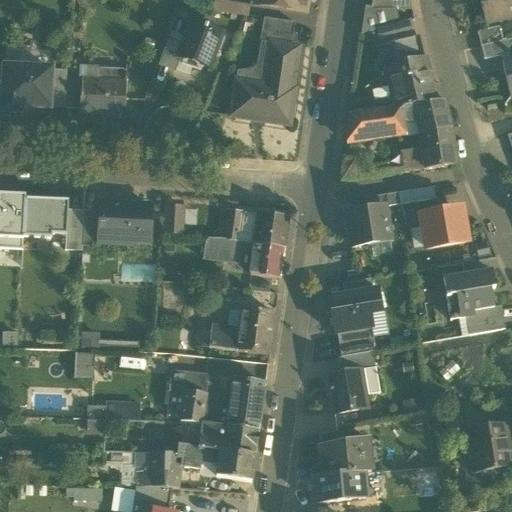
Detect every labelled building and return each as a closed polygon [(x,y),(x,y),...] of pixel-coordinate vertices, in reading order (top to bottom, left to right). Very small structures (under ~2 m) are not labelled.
[(244,16),(245,16),(248,0),(215,0),(214,11),(244,16)] [(255,0),(255,6),(304,14),(306,0),(255,0)] [(371,0),(372,9),(372,11),(395,10),(408,10),(407,0),(371,0)] [(503,13),(505,21),(511,19),(511,0),(478,0),(483,17),(503,13)] [(398,25),(395,10),(372,11),(372,9),(364,8),(361,35),(363,35),(376,32),(375,31),(398,25)] [(503,13),(483,17),(484,25),(505,21),(503,13)] [(266,34),(268,20),(262,19),(259,43),(260,43),(269,44),(271,34),(266,34)] [(271,34),(292,38),(294,24),(268,20),(266,34),(271,34)] [(379,48),(389,45),(414,39),(410,22),(398,25),(375,31),(376,32),(379,48)] [(193,64),(208,69),(221,34),(190,23),(184,38),(177,57),(177,59),(179,60),(193,64)] [(477,33),(481,47),(502,42),(499,28),(477,33)] [(162,51),(177,57),(184,38),(169,33),(162,51)] [(80,34),(67,34),(66,51),(80,52),(80,34)] [(271,34),(269,44),(290,47),(292,38),(271,34)] [(418,38),(414,39),(417,51),(420,63),(424,62),(418,38)] [(417,51),(414,39),(389,45),(392,58),(417,51)] [(506,41),(502,42),(481,47),(484,61),(510,55),(506,41)] [(236,72),(235,82),(263,86),(269,44),(260,43),(257,67),(252,70),(236,72)] [(263,123),(289,127),(292,108),(290,107),(298,48),(290,47),(269,44),(263,86),(235,82),(229,118),(263,123)] [(4,69),(50,71),(50,69),(50,52),(5,50),(4,69)] [(174,73),(179,60),(177,59),(177,57),(162,51),(156,67),(174,73)] [(420,63),(417,51),(392,58),(395,69),(420,63)] [(179,60),(174,73),(189,78),(193,64),(179,60)] [(511,61),(501,64),(508,91),(511,89),(511,61)] [(384,71),(388,89),(390,93),(394,92),(398,109),(413,107),(439,103),(436,90),(431,91),(424,62),(420,63),(395,69),(384,71)] [(98,81),(98,69),(98,68),(78,67),(78,81),(81,82),(81,80),(98,81)] [(1,113),(21,114),(21,108),(48,109),(49,86),(50,71),(4,69),(1,113)] [(49,86),(57,86),(58,69),(50,69),(50,71),(49,86)] [(98,86),(125,87),(126,70),(98,69),(98,81),(98,86)] [(80,116),(96,117),(96,115),(122,116),(122,104),(125,104),(125,87),(98,86),(98,81),(81,80),(81,82),(80,110),(80,116)] [(65,82),(64,87),(64,109),(80,110),(81,82),(78,81),(65,82)] [(48,109),(64,109),(64,87),(57,86),(49,86),(48,109)] [(377,112),(398,109),(394,92),(390,93),(388,89),(373,92),(377,112)] [(442,103),(439,103),(413,107),(416,124),(421,152),(424,171),(455,167),(450,137),(449,131),(442,103)] [(348,116),(346,144),(405,136),(403,125),(416,124),(413,107),(398,109),(377,112),(348,116)] [(385,157),(387,176),(418,172),(416,152),(385,157)] [(416,152),(418,172),(424,171),(421,152),(416,152)] [(364,159),(366,179),(387,176),(385,157),(364,159)] [(342,162),(340,183),(366,179),(364,159),(342,162)] [(433,189),(397,194),(399,206),(435,201),(433,189)] [(361,200),(363,212),(399,206),(397,194),(361,200)] [(0,239),(22,241),(22,239),(21,239),(23,201),(24,201),(24,197),(0,196),(0,239)] [(22,239),(50,240),(50,236),(65,236),(66,211),(67,203),(24,201),(23,201),(21,239),(22,239)] [(132,244),(148,245),(150,207),(99,205),(99,213),(98,239),(99,239),(114,240),(114,245),(132,246),(132,244)] [(164,236),(180,237),(181,227),(181,212),(181,210),(166,209),(164,236)] [(345,215),(351,249),(390,242),(387,225),(383,225),(380,209),(345,215)] [(64,252),(81,252),(81,248),(83,212),(66,211),(65,236),(64,252)] [(425,251),(466,243),(463,226),(459,226),(456,211),(444,213),(444,214),(437,215),(436,214),(419,217),(421,229),(424,249),(425,251)] [(81,248),(98,249),(99,239),(98,239),(99,213),(83,212),(81,248)] [(181,212),(181,227),(196,227),(196,212),(181,212)] [(225,212),(223,228),(221,241),(233,242),(239,243),(243,214),(225,212)] [(243,214),(239,243),(284,250),(288,219),(258,215),(257,215),(243,214)] [(412,251),(424,249),(421,229),(409,231),(412,251)] [(0,250),(21,252),(22,241),(0,239),(0,250)] [(229,264),(233,242),(221,241),(215,241),(204,240),(202,260),(229,264)] [(279,280),(284,250),(239,243),(233,242),(229,264),(238,265),(240,251),(252,252),(249,275),(279,280)] [(477,260),(490,258),(488,243),(474,245),(477,260)] [(461,265),(463,277),(476,274),(474,263),(461,265)] [(123,265),(123,280),(153,280),(153,265),(123,265)] [(476,274),(463,277),(442,280),(449,322),(465,319),(474,318),(473,313),(493,310),(493,309),(489,290),(494,289),(491,272),(476,274)] [(341,285),(343,297),(371,292),(369,280),(341,285)] [(222,298),(235,300),(236,292),(223,291),(222,298)] [(380,313),(376,291),(371,292),(343,297),(332,299),(334,313),(330,313),(334,336),(336,335),(371,330),(368,315),(380,313)] [(500,308),(493,309),(493,310),(473,313),(474,318),(465,319),(468,336),(504,330),(500,308)] [(235,353),(268,358),(274,316),(241,310),(240,313),(238,329),(237,337),(235,353)] [(229,312),(227,327),(238,329),(240,313),(229,312)] [(385,312),(380,313),(368,315),(371,330),(372,340),(389,337),(385,312)] [(211,325),(209,333),(237,337),(238,329),(227,327),(211,325)] [(371,330),(336,335),(340,358),(372,353),(374,353),(372,340),(371,330)] [(196,348),(235,353),(237,337),(209,333),(198,332),(196,348)] [(18,334),(2,334),(1,348),(17,348),(18,334)] [(99,342),(99,335),(80,334),(80,352),(98,353),(98,348),(99,342)] [(340,358),(336,359),(339,375),(359,372),(374,369),(372,353),(340,358)] [(93,356),(74,355),(73,380),(92,381),(93,356)] [(359,372),(363,398),(379,395),(374,369),(359,372)] [(332,416),(366,411),(363,398),(359,372),(339,375),(326,377),(332,416)] [(180,423),(201,426),(204,402),(207,378),(170,374),(168,393),(184,395),(182,410),(180,423)] [(204,402),(201,426),(257,433),(264,386),(248,384),(249,382),(246,382),(245,383),(231,382),(229,405),(204,402)] [(184,395),(168,393),(165,393),(163,407),(182,410),(184,395)] [(422,399),(401,403),(403,416),(425,413),(422,399)] [(105,408),(104,423),(139,424),(140,404),(105,403),(105,408)] [(86,423),(104,423),(105,408),(86,408),(86,423)] [(442,416),(445,430),(466,426),(464,412),(442,416)] [(184,425),(181,448),(182,448),(198,450),(201,426),(184,425)] [(466,432),(473,476),(511,469),(503,425),(466,432)] [(254,458),(257,433),(201,426),(198,450),(254,458)] [(318,436),(320,448),(342,444),(340,432),(318,436)] [(319,448),(322,478),(364,474),(370,473),(366,440),(342,444),(320,448),(319,448)] [(171,491),(176,492),(179,469),(182,448),(181,448),(176,447),(175,456),(151,455),(151,472),(135,471),(134,488),(163,490),(171,491)] [(250,484),(254,458),(198,450),(182,448),(179,469),(198,472),(199,465),(216,467),(215,479),(250,484)] [(133,471),(135,471),(151,472),(151,455),(133,455),(133,465),(133,471)] [(133,471),(133,465),(121,465),(120,488),(134,488),(135,471),(133,471)] [(199,465),(198,472),(197,478),(214,481),(215,479),(216,467),(199,465)] [(367,502),(364,474),(322,478),(311,479),(313,507),(367,502)] [(45,488),(25,488),(25,498),(45,498),(45,488)] [(101,491),(65,490),(65,499),(73,499),(73,503),(101,504),(101,491)] [(139,511),(140,511),(145,511),(167,511),(171,491),(163,490),(135,490),(131,511),(139,511)]
